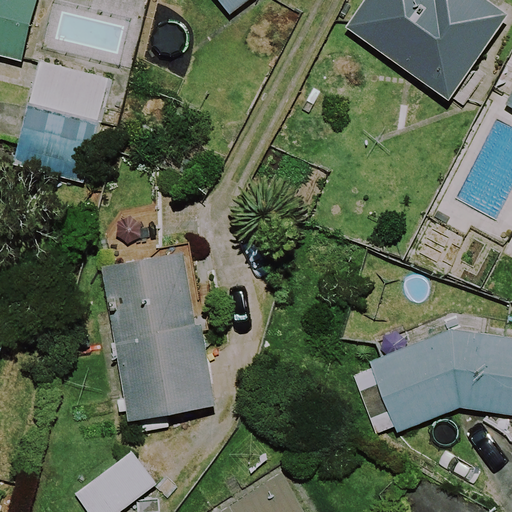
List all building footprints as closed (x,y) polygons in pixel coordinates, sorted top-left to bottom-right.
[(0,0),(0,56),(26,63),(41,0),(0,0)] [(511,9),(497,0),(364,0),(347,27),(459,99),(511,18),(511,9)] [(29,110),(96,128),(108,79),(41,63),(29,110)] [(188,247),(104,263),(134,421),(219,404),(188,247)] [(511,336),(452,328),(370,360),(398,431),(461,405),(511,412),(511,336)] [(122,511),(156,488),(133,455),(74,496),(85,511),(122,511)] [(310,511),(283,469),(216,511),(310,511)]
